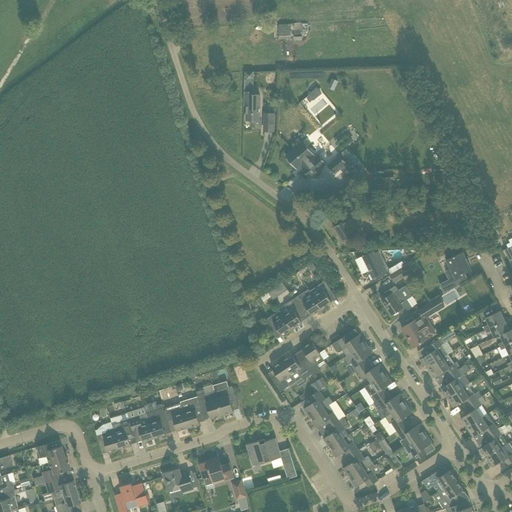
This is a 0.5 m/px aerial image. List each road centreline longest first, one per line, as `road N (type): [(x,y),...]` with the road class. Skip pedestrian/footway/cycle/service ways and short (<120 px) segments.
road 1 (residential): [(91,477),(271,421),(299,434),(352,503),(372,502),(455,450)]
road 2 (unclassified): [(358,302),(308,225),(204,134),(152,0)]
road 3 (residential): [(455,450),(358,302)]
road 4 (residential): [(0,445),(63,428),(78,438),(91,477)]
